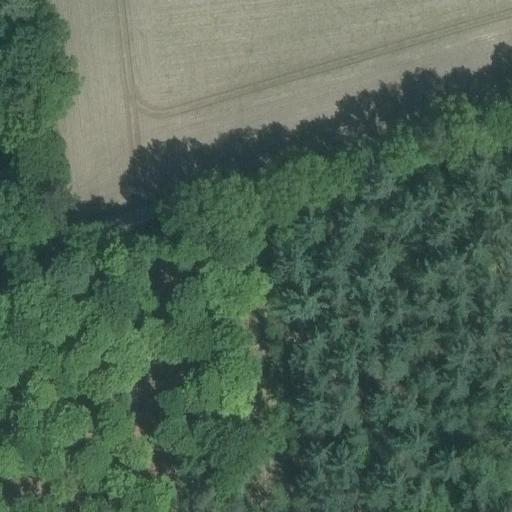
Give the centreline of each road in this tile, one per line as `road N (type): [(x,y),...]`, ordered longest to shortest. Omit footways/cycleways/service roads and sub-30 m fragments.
road 1 (track): [(511,110),(0,260)]
road 2 (track): [(252,511),(236,191)]
